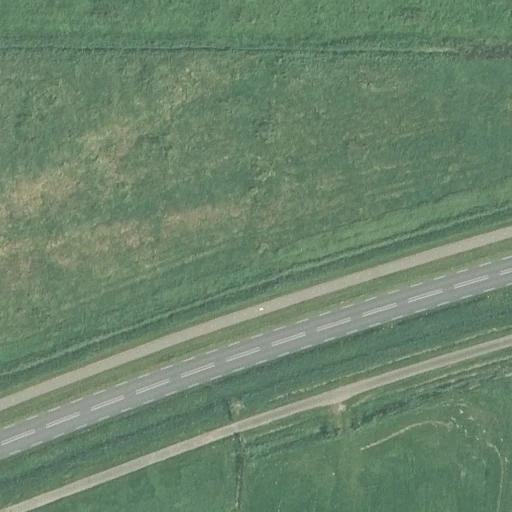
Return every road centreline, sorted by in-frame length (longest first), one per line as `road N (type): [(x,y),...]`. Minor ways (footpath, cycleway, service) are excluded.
road 1 (secondary): [(0,444),(511,268)]
road 2 (unclassified): [(511,341),(10,511)]
